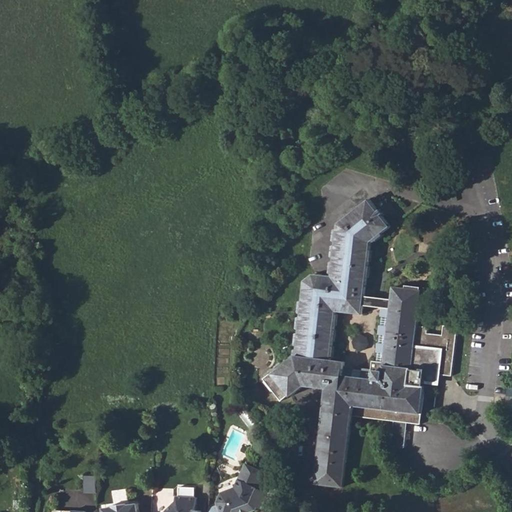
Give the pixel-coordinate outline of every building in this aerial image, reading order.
[(487,122),(459,132),(461,139),(489,129),(487,122)] [(451,149),(463,144),(461,139),(459,132),(440,139),(444,150),(450,148),(451,149)] [(352,416),(377,419),(383,370),(378,370),(377,380),(342,375),(344,362),(333,361),(334,348),(332,346),(332,344),(335,343),(336,332),(334,331),(334,328),(337,326),(338,316),(336,313),(362,316),(363,307),(373,308),(380,309),(390,310),(391,310),(392,300),(374,298),(365,297),(367,281),(370,279),(371,269),(368,266),(368,263),(371,263),(373,251),(370,250),(371,243),(375,243),(383,237),(383,233),(390,228),(381,217),(384,215),(380,210),(378,212),(369,200),(338,225),(331,276),(313,274),(305,281),(302,301),(299,303),(298,313),(300,315),(300,317),(297,318),(296,329),(298,330),(298,333),(295,334),(294,345),(296,347),(296,350),(293,351),(293,354),(288,357),(288,361),(287,362),(284,361),(276,367),(276,371),(272,374),(270,372),(261,379),(279,401),(287,394),(290,397),(304,386),(324,389),(324,395),(326,396),(315,484),(343,487),(352,416)] [(394,287),(392,300),(377,419),(394,422),(408,423),(421,425),(426,381),(438,383),(439,375),(452,376),(458,328),(444,326),(443,335),(428,333),(429,327),(417,326),(421,291),(394,287)] [(383,370),(391,310),(390,310),(380,309),(379,318),(381,318),(380,327),(378,326),(377,335),(380,336),(378,344),(376,344),(375,353),(377,354),(376,362),(374,362),(373,369),(378,370),(383,370)] [(408,423),(394,422),(393,429),(406,431),(408,423)] [(404,448),(406,431),(393,429),(391,446),(404,448)] [(265,511),(272,511),(277,489),(272,487),(271,489),(261,485),(266,474),(258,470),(254,472),(245,468),(235,490),(221,495),(216,505),(219,511),(252,511),(257,510),(257,509),(259,510),(265,511)] [(98,476),(89,476),(88,493),(98,493),(98,476)] [(176,504),(167,511),(201,511),(196,511),(197,499),(176,499),(176,504)] [(129,503),(115,505),(115,506),(105,508),(105,511),(140,511),(140,504),(130,505),(129,503)]
